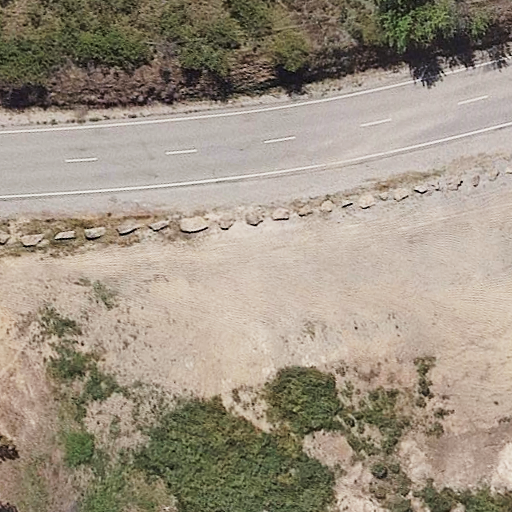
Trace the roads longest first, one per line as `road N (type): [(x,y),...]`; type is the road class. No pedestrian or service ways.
road 1 (track): [(421,120),(431,269),(85,289),(0,303)]
road 2 (unclassified): [(0,164),(137,157),(421,120),(511,94)]
